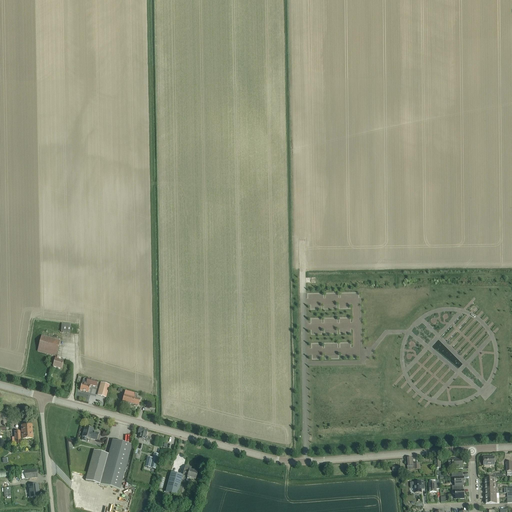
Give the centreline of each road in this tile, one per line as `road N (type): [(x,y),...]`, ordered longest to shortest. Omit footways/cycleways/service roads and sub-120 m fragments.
road 1 (unclassified): [(471,449),(282,460),(41,396)]
road 2 (track): [(147,0),(154,394)]
